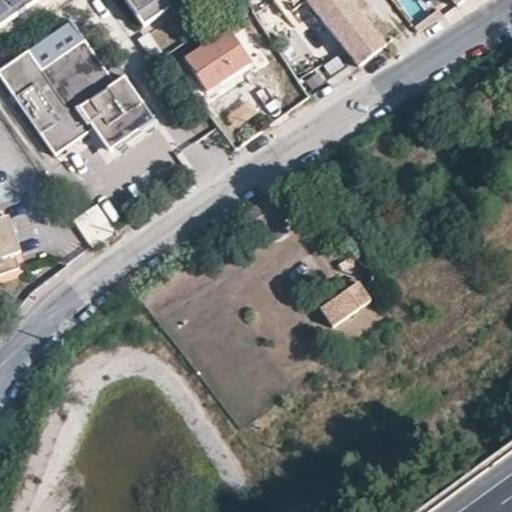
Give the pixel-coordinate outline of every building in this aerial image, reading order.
[(0,0),(0,23),(33,0),(123,0),(141,25),(177,0),(0,0)] [(386,44),(350,0),(283,0),(292,10),(304,0),(307,0),(359,65),(386,44)] [(426,0),(410,0),(409,1),(416,9),(420,6),(420,5),(426,0)] [(225,25),(217,15),(202,27),(209,37),(225,25)] [(249,58),(225,25),(209,37),(207,39),(181,58),(205,91),(231,71),(249,58)] [(154,117),(123,74),(114,80),(105,68),(84,37),(41,67),(27,48),(0,67),(0,75),(54,153),(92,127),(108,149),(154,117)] [(301,78),(311,94),(349,70),(339,54),(301,78)] [(114,80),(123,74),(115,62),(105,68),(114,80)] [(259,202),(246,211),(258,230),(266,225),(279,216),(285,211),(273,192),(259,202)] [(73,220),(91,248),(115,233),(97,205),(73,220)] [(0,266),(15,262),(0,215),(0,266)] [(287,228),(279,216),(266,225),(274,237),(287,228)] [(343,257),(337,261),(340,267),(347,263),(343,257)] [(331,325),(368,299),(355,280),(319,306),(331,325)]
